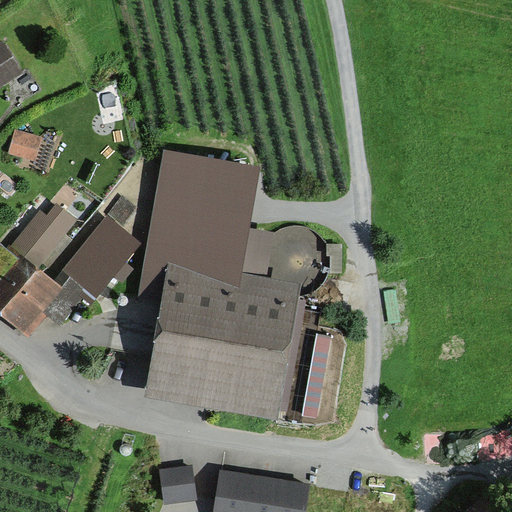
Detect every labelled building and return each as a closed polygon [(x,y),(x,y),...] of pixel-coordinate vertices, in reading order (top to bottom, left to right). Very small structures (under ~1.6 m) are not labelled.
[(0,92),(30,71),(12,44),(0,52),(0,92)] [(50,139),(26,134),(21,155),(45,161),(50,139)] [(261,176),(163,158),(138,299),(165,304),(148,394),(281,418),(303,299),(241,288),(261,176)] [(140,209),(126,197),(114,211),(128,223),(140,209)] [(0,309),(7,315),(52,258),(83,220),(71,210),(61,222),(46,211),(20,243),(12,236),(0,250),(0,263),(1,264),(0,265),(0,309)] [(68,271),(52,258),(7,315),(33,335),(54,309),(74,325),(141,241),(112,217),(68,271)] [(301,419),(324,424),(342,337),(320,332),(301,419)] [(196,465),(165,470),(170,496),(200,491),(196,465)] [(303,511),(307,483),(223,470),(216,511),(303,511)] [(511,490),(507,483),(477,503),(482,511),(499,511),(511,503),(511,490)]
